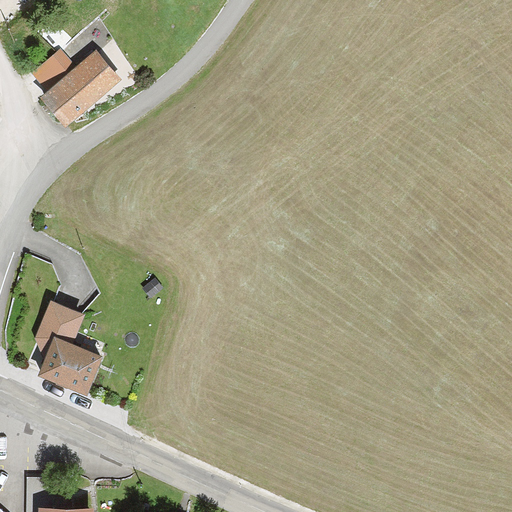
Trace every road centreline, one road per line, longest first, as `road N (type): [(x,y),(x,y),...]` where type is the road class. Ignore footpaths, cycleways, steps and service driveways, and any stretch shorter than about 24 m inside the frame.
road 1 (unclassified): [(0,275),(26,178),(194,69),(246,0)]
road 2 (secondary): [(0,391),(267,511)]
